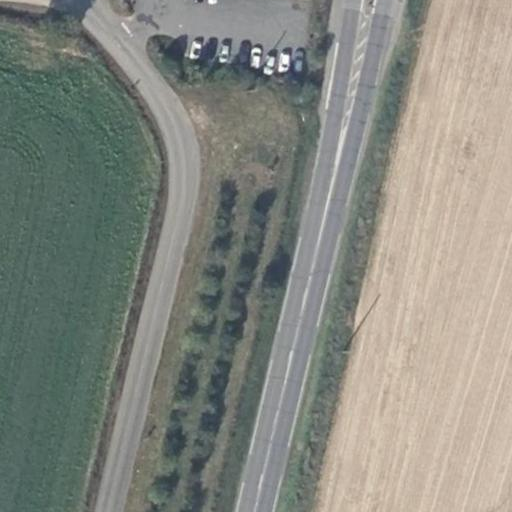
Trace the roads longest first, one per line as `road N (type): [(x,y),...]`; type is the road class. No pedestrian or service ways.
road 1 (unclassified): [(113,511),(181,189),(168,120),(96,0)]
road 2 (primary): [(259,511),(337,173)]
road 3 (primary): [(337,173),(391,0)]
road 4 (primary): [(356,0),(337,173)]
